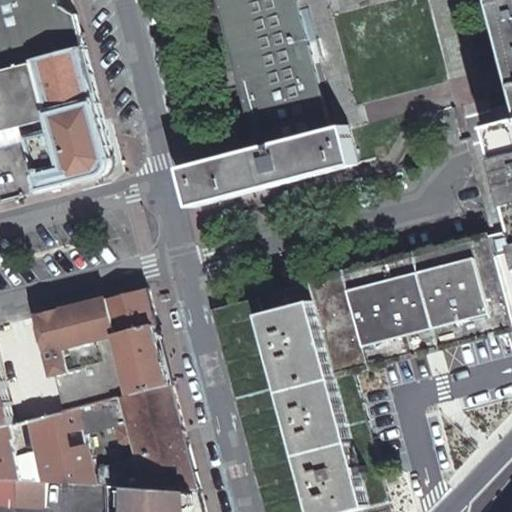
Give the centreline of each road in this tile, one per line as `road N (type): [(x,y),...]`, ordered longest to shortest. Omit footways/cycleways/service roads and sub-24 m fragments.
road 1 (residential): [(187,263),(433,204),(445,174),(476,152),(511,142)]
road 2 (unclassified): [(115,0),(187,263)]
road 3 (unclassified): [(187,263),(248,511)]
